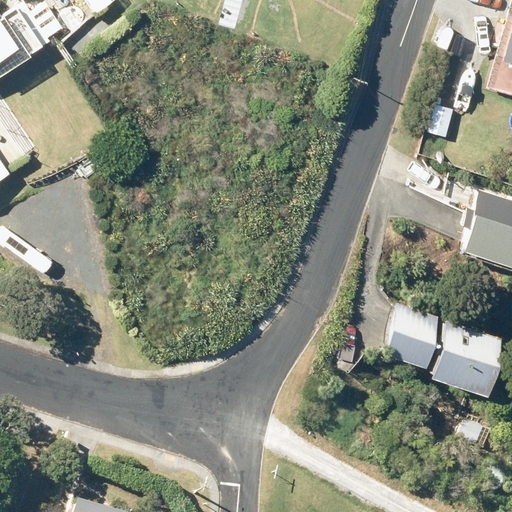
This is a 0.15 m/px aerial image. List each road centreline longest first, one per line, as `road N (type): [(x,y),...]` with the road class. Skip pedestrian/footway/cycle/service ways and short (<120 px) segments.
road 1 (residential): [(225,400),(284,349),(307,304),(416,0)]
road 2 (residential): [(0,368),(150,406),(225,400)]
